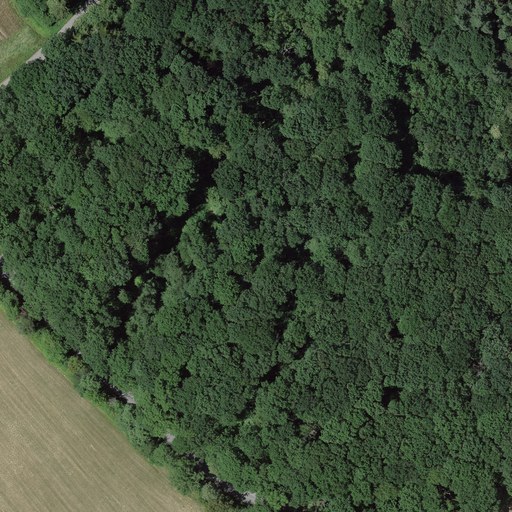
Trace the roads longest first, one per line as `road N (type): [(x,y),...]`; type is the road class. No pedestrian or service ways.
road 1 (tertiary): [(284,511),(206,468),(0,258)]
road 2 (track): [(0,93),(94,0)]
